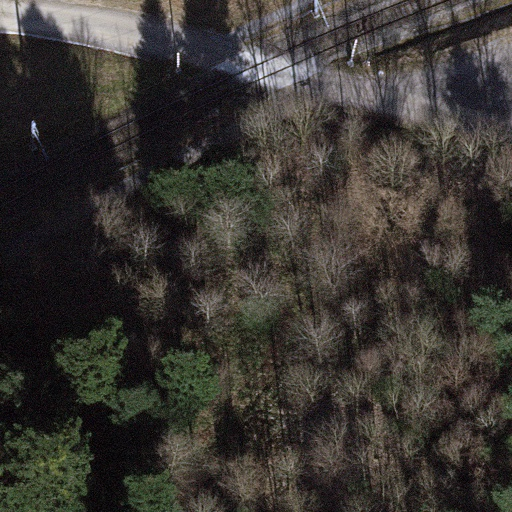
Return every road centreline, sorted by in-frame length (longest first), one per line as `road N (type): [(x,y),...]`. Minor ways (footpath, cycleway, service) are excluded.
road 1 (track): [(365,88),(274,109),(0,252)]
road 2 (track): [(0,13),(68,17),(273,66)]
road 3 (track): [(365,88),(511,126)]
road 4 (track): [(365,88),(511,54)]
